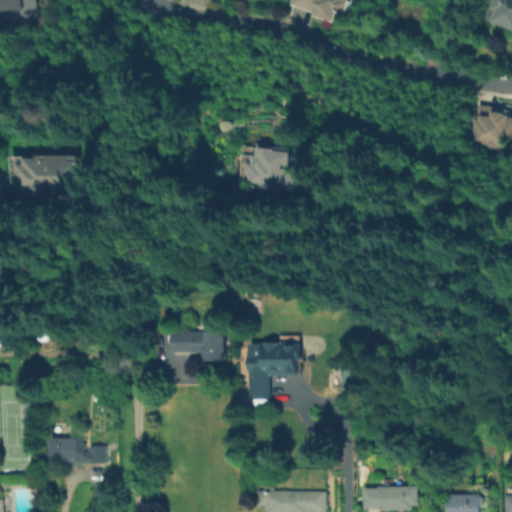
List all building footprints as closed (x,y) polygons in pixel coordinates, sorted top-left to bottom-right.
[(0,0),(35,0),(36,10),(0,10),(0,0)] [(350,0),(340,24),(297,7),(299,0),(350,0)] [(494,0),(511,0),(511,35),(486,26),(494,0)] [(496,111),(508,112),(508,113),(511,114),(511,142),(509,142),(509,148),(474,143),(475,134),(464,132),(468,110),(477,111),(477,105),(496,107),(496,111)] [(250,141),(243,187),(295,194),(301,148),(250,141)] [(82,160),(82,197),(19,196),(19,190),(6,190),(6,199),(0,199),(0,176),(8,176),(8,178),(19,178),(19,160),(82,160)] [(227,362),(208,362),(207,352),(178,352),(178,332),(228,332),(228,335),(230,336),(230,358),(227,358),(227,362)] [(300,355),(299,376),(272,376),(272,398),(252,399),(251,344),(264,343),(276,342),(283,343),(302,344),(304,355),(300,355)] [(340,388),(353,388),(353,365),(340,365),(340,388)] [(74,433),(74,437),(84,437),(84,443),(90,443),(90,451),(94,451),(94,446),(110,445),(111,461),(70,462),(70,459),(55,459),(54,447),(58,447),(58,433),(74,433)] [(419,486),(419,505),(413,505),(413,509),(380,510),(380,508),(365,508),(365,488),(380,488),(380,487),(419,486)] [(326,491),(326,511),(306,511),(271,511),(271,510),(266,510),(266,505),(259,504),(260,490),(326,491)] [(484,506),(484,511),(450,511),(450,493),(483,493),(483,495),(487,497),(487,504),(484,506)]
